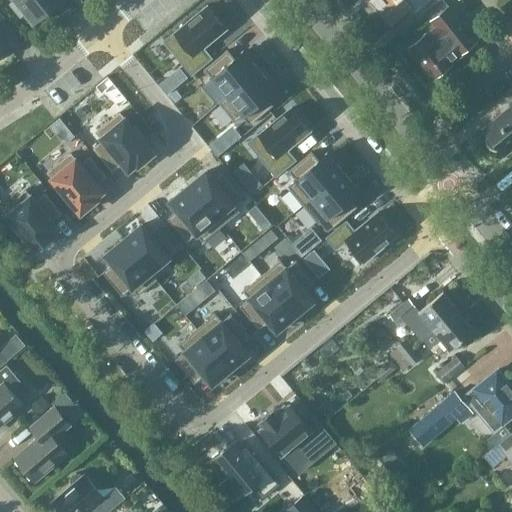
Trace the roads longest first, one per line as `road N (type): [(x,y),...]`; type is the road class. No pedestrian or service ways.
road 1 (residential): [(425,222),(426,244),(196,432),(50,259),(194,143),(101,30)]
road 2 (residential): [(243,0),(425,222)]
road 3 (tertiary): [(449,176),(301,0)]
road 4 (residential): [(425,222),(511,326)]
road 5 (residential): [(0,109),(101,30)]
